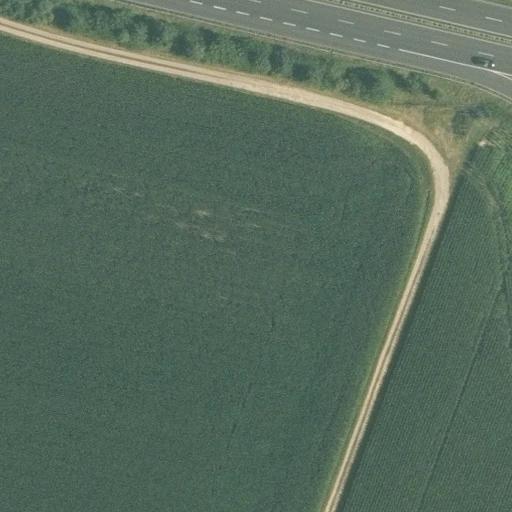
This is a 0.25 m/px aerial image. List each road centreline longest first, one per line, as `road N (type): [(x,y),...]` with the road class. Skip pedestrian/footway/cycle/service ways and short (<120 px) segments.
road 1 (track): [(0,28),(345,111),(432,145),(439,201),(333,511)]
road 2 (trunk): [(242,0),(486,56)]
